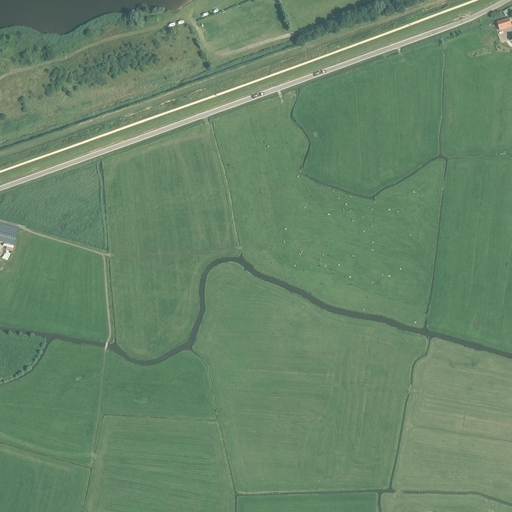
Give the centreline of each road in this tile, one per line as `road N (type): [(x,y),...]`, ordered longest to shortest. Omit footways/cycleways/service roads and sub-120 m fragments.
road 1 (unclassified): [(0,188),(508,0)]
road 2 (track): [(0,156),(251,67)]
road 3 (track): [(0,221),(103,256),(110,331),(104,361)]
